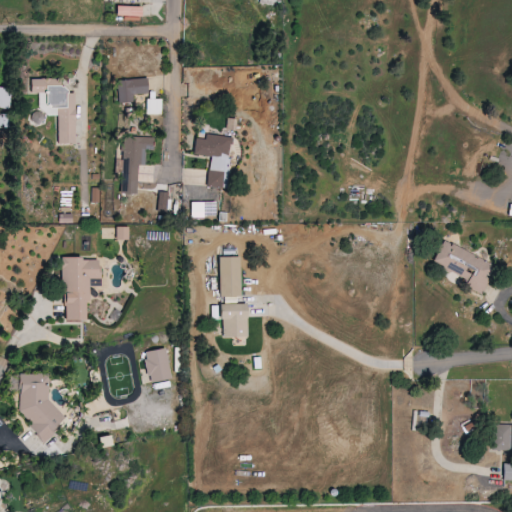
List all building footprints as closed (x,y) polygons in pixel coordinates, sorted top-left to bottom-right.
[(140,18),(140,7),(115,6),(115,17),(140,18)] [(57,143),(75,143),(74,93),(63,93),(63,78),(29,79),(29,93),(45,93),(45,106),(56,106),(57,143)] [(117,79),(117,102),(133,102),(133,94),(147,94),(147,79),(117,79)] [(0,103),(7,104),(9,89),(0,87),(0,103)] [(146,99),(146,114),(161,115),(161,99),(146,99)] [(7,113),(0,113),(0,127),(8,127),(7,113)] [(193,154),(210,156),(206,186),(222,188),(224,170),(228,171),(232,136),(206,133),(205,139),(195,137),(193,154)] [(122,193),(136,193),(138,165),(145,165),(146,148),(153,149),(154,138),(123,136),(122,161),(123,161),(122,193)] [(191,202),(192,217),(216,217),(216,202),(191,202)] [(127,227),(115,227),(115,239),(127,239),(127,227)] [(491,264),(443,238),(430,262),(482,290),(488,279),(484,277),(491,264)] [(239,256),(218,257),(219,297),(240,296),(239,256)] [(62,320),(85,320),(85,301),(88,301),(88,278),(99,278),(98,257),(61,258),(62,320)] [(246,303),(220,304),(221,337),(247,337),(246,303)] [(144,351),(150,383),(171,379),(165,347),(144,351)] [(48,373),(18,374),(19,409),(31,424),(31,429),(43,443),(53,434),(53,426),(64,418),(49,399),(48,373)] [(511,424),(511,450),(491,450),(492,424),(511,424)] [(503,462),(511,462),(511,480),(502,480),(503,462)]
